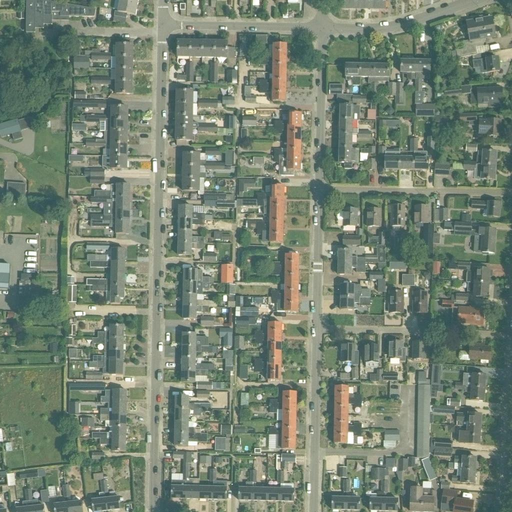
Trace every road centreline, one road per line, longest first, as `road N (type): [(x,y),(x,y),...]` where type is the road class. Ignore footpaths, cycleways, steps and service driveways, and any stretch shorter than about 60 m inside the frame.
road 1 (residential): [(152,511),(162,26)]
road 2 (residential): [(511,193),(318,190)]
road 3 (residential): [(314,452),(407,455),(408,384)]
road 4 (residential): [(318,190),(322,27)]
road 5 (residential): [(322,27),(162,26)]
road 6 (residential): [(476,0),(400,25),(322,27)]
road 7 (residential): [(316,329),(318,190)]
road 8 (residential): [(314,452),(316,329)]
